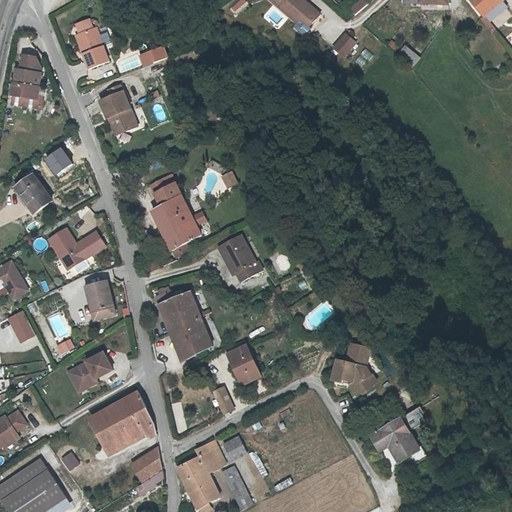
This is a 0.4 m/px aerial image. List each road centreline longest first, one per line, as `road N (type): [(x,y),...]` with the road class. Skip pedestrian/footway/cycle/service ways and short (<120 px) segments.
road 1 (residential): [(18,0),(58,65),(105,190),(166,434),(170,511)]
road 2 (unknown): [(151,374),(65,433),(40,432)]
